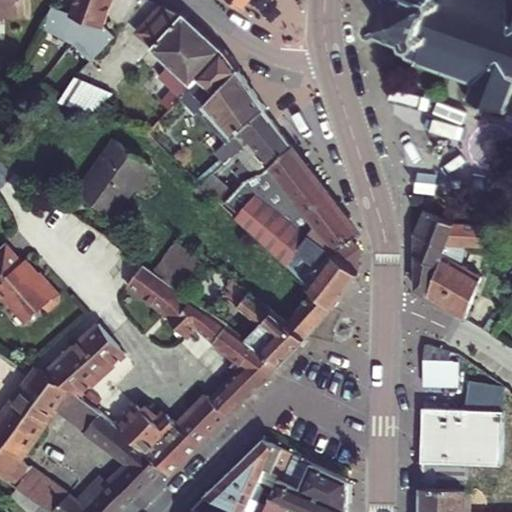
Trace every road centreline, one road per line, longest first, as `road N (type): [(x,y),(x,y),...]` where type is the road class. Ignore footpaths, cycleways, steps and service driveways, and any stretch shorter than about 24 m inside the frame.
road 1 (residential): [(381,443),(280,401),(257,413),(160,511)]
road 2 (tertiary): [(386,303),(384,237),(328,59)]
road 3 (residential): [(199,0),(267,48),(328,59)]
road 4 (residential): [(386,303),(460,336),(511,372)]
road 5 (tertiary): [(381,443),(386,303)]
